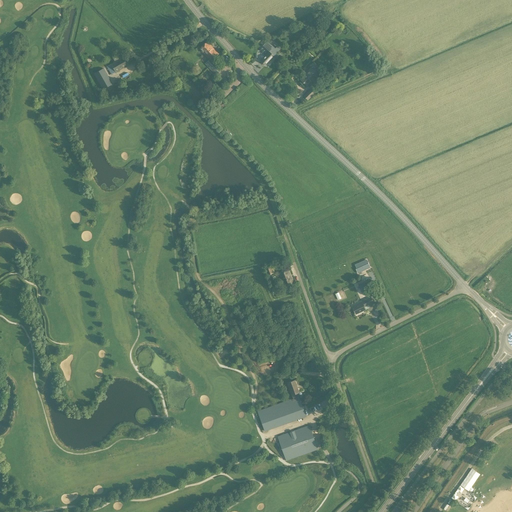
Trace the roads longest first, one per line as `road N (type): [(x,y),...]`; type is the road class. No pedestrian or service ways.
road 1 (tertiary): [(466,287),(186,0)]
road 2 (track): [(77,0),(72,44),(93,103),(176,94),(264,182),(294,262)]
road 3 (track): [(336,463),(288,465),(263,442),(252,411),(256,383),(224,307),(196,271),(192,212),(183,202)]
road 4 (track): [(263,442),(207,480),(163,495),(34,511)]
road 5 (secondary): [(383,511),(507,350)]
road 6 (track): [(201,281),(254,270),(272,305),(299,303),(321,374)]
road 7 (unclassified): [(329,359),(466,287)]
road 8 (track): [(338,511),(359,484),(330,460),(309,418)]
